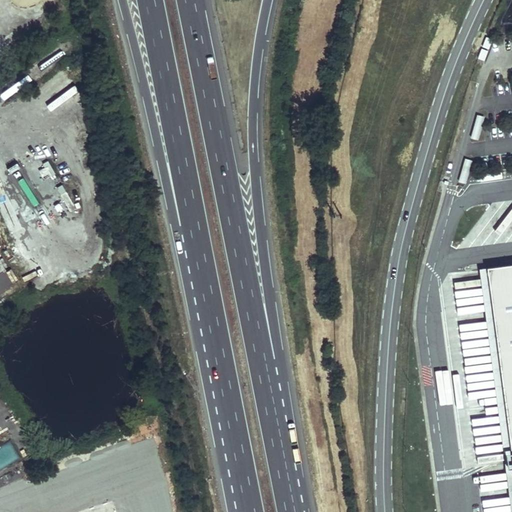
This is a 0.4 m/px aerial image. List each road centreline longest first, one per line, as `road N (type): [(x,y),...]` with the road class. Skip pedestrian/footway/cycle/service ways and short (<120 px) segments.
road 1 (secondary): [(385,511),(394,291),(450,78),(483,0)]
road 2 (motorway): [(266,379),(190,0)]
road 3 (motorway): [(266,379),(275,343),(253,97),(267,0)]
road 4 (motorway): [(196,240),(250,511)]
road 5 (motorway): [(121,0),(175,223),(196,240)]
road 6 (motorway): [(151,0),(196,240)]
road 7 (motorway): [(292,511),(266,379)]
